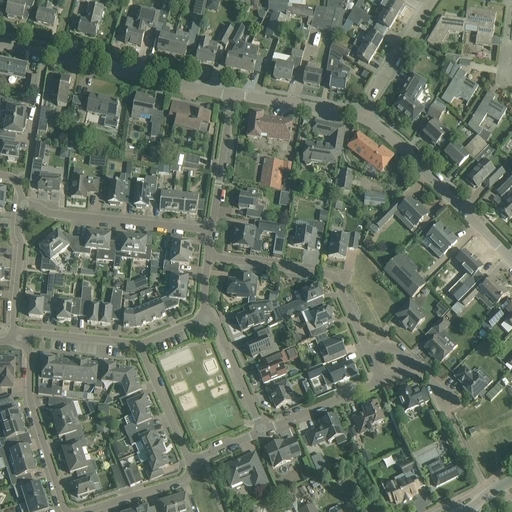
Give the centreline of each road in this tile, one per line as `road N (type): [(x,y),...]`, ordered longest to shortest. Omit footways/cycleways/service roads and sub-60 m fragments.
road 1 (residential): [(388,361),(364,344),(334,276),(207,256)]
road 2 (unclassified): [(511,262),(361,116)]
road 3 (unclassified): [(232,95),(44,54)]
road 4 (residential): [(24,204),(211,230)]
road 5 (residential): [(67,511),(30,401),(30,352),(18,338)]
road 6 (residential): [(262,431),(371,384),(388,361)]
road 7 (residential): [(232,95),(211,230)]
road 8 (residential): [(361,116),(431,0)]
road 9 (residential): [(18,338),(24,204)]
road 10 (residential): [(16,181),(27,171),(44,54)]
road 11 (unclassified): [(361,116),(232,95)]
road 12 (residential): [(193,458),(181,480),(81,511)]
road 13 (residential): [(262,431),(218,327),(206,317)]
road 14 (residential): [(139,344),(193,458)]
road 15 (residential): [(139,344),(18,338)]
